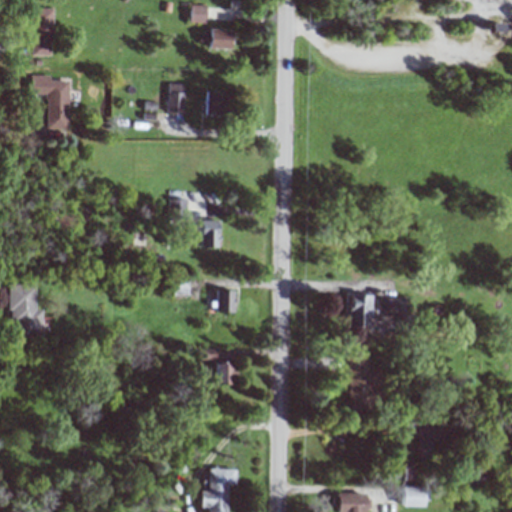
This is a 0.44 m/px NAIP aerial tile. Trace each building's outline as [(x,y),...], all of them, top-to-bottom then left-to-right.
[(204,5),(188,4),(187,22),(203,23),(204,5)] [(27,9),(29,55),(51,55),(49,8),(27,9)] [(227,49),(228,30),(207,29),(206,48),(227,49)] [(65,129),(66,81),(48,80),(48,76),(29,75),(29,94),(45,94),(44,128),(65,129)] [(181,113),(182,84),(166,83),(165,112),(181,113)] [(224,115),(225,92),(203,91),(202,114),(224,115)] [(183,219),(183,199),(166,199),(166,219),(183,219)] [(199,247),(216,247),(216,220),(199,220),(199,247)] [(34,284),(8,284),(8,338),(41,337),(40,309),(34,309),(34,284)] [(214,312),(232,312),(232,291),(214,290),(214,312)] [(373,298),(373,307),(368,307),(368,295),(348,295),(348,326),(369,326),(369,321),(400,322),(401,298),(373,298)] [(214,359),(214,348),(198,349),(198,360),(214,359)] [(213,383),(233,384),(234,362),(213,362),(213,383)] [(415,459),(428,459),(429,441),(444,442),(444,419),(400,419),(400,437),(415,437),(415,459)] [(414,480),(414,464),(394,464),(394,481),(414,480)] [(224,511),(225,484),(233,485),(234,469),(206,468),(206,491),(199,490),(198,507),(206,507),(205,511),(224,511)] [(462,483),(487,483),(487,474),(462,473),(462,483)] [(426,506),(426,487),(400,487),(400,506),(426,506)]
